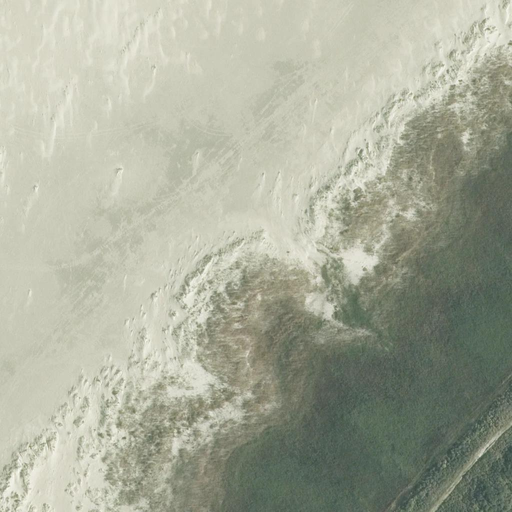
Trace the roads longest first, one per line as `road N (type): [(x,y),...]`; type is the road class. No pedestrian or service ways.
road 1 (track): [(388,511),(511,377)]
road 2 (track): [(428,511),(511,420)]
